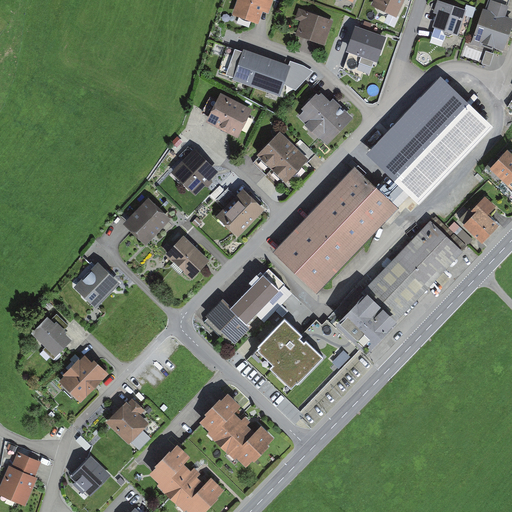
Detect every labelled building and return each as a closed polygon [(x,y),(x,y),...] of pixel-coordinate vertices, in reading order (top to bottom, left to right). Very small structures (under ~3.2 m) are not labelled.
[(271,0),(240,0),(235,14),(256,21),(260,9),(268,11),(271,0)] [(396,16),(402,0),(375,0),(373,6),(396,16)] [(507,7),(491,2),(488,12),(483,11),(474,40),(503,49),(511,21),(511,20),(503,18),(507,7)] [(464,11),(441,4),(434,27),(457,34),(464,11)] [(322,43),(330,22),(301,11),(297,21),(302,23),(298,34),(322,43)] [(386,36),(354,26),(346,51),(377,62),(386,36)] [(234,79),(278,95),(287,69),(235,50),(227,74),(235,77),(234,79)] [(486,54),(482,67),(490,70),(494,57),(486,54)] [(440,83),(372,153),(418,198),(486,128),(440,83)] [(330,104),(321,96),(301,117),(327,142),(351,118),(333,101),(330,104)] [(249,111),(221,97),(209,121),(237,135),(249,111)] [(272,169),(293,148),(279,135),(259,156),(272,169)] [(286,182),(306,161),(293,148),(272,169),(286,182)] [(215,173),(194,153),(175,173),(196,193),(215,173)] [(511,157),(507,153),(492,168),(511,187),(511,157)] [(355,170),(277,254),(316,290),(394,207),(355,170)] [(263,209),(245,192),(219,219),(237,236),(263,209)] [(496,210),(486,200),(475,211),(477,214),(465,226),(481,243),(498,226),(489,217),(496,210)] [(167,220),(149,202),(127,224),(145,242),(167,220)] [(463,248),(433,220),(364,294),(394,321),(463,248)] [(206,261),(183,239),(168,255),(192,277),(206,261)] [(121,282),(98,260),(73,285),(96,307),(121,282)] [(223,301),(208,317),(235,343),(251,327),(248,324),(285,285),(268,269),(230,308),(223,301)] [(394,321),(364,294),(335,324),(365,352),(394,321)] [(69,341),(48,320),(34,334),(55,355),(69,341)] [(301,337),(285,321),(248,360),(301,410),(358,351),(327,322),(322,327),(316,321),(301,337)] [(106,375),(94,363),(92,365),(85,358),(62,382),(81,400),(106,375)] [(238,407),(227,397),(203,422),(246,464),(270,438),(261,429),(255,434),(233,413),(238,407)] [(126,404),(108,422),(129,442),(147,423),(138,415),(142,411),(132,401),(128,405),(126,404)] [(187,458),(177,448),(151,475),(190,511),(200,511),(221,490),(211,481),(206,486),(182,463),(187,458)] [(91,454),(70,475),(91,495),(111,474),(91,454)] [(38,463),(20,455),(13,470),(10,469),(0,492),(0,493),(24,504),(35,479),(32,478),(38,463)]
